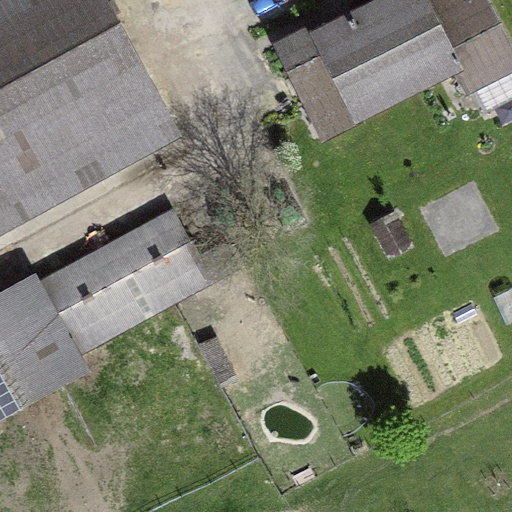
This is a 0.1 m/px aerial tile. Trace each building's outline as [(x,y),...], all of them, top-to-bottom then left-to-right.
[(97,0),(0,0),(0,214),(165,125),(97,0)] [(397,0),(393,0),(302,45),(342,126),(438,80),(397,0)] [(465,0),(397,0),(438,80),(492,52),(465,0)] [(193,292),(159,228),(41,290),(72,355),(193,292)] [(72,355),(41,290),(0,310),(0,423),(86,383),(72,355)]
